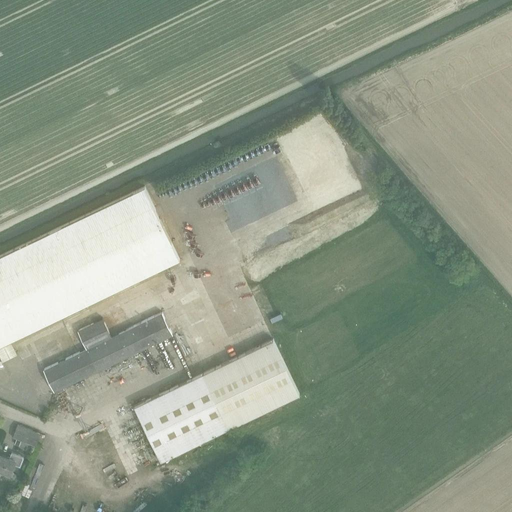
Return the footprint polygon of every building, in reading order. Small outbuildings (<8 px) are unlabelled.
[(0,343),(11,339),(179,259),(145,186),(0,255),(0,343)] [(53,391),(172,334),(161,312),(111,336),(102,318),(77,330),(86,348),(43,369),(53,391)] [(70,336),(57,343),(62,353),(75,347),(70,336)] [(160,460),(299,394),(272,339),(134,406),(160,460)] [(34,446),(39,433),(17,425),(13,437),(16,439),(20,440),(34,446)] [(19,467),(23,457),(11,452),(9,458),(0,454),(0,469),(10,473),(13,465),(19,467)]
